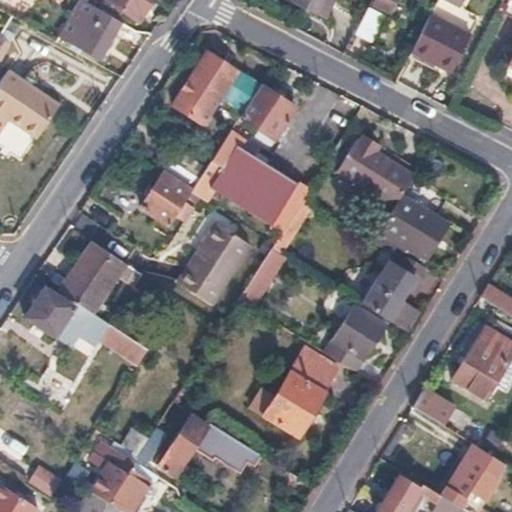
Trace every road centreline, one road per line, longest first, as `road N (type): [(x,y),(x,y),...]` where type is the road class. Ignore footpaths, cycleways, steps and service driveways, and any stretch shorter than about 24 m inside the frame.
road 1 (residential): [(319,511),(511,200)]
road 2 (residential): [(198,3),(511,160)]
road 3 (residential): [(16,269),(198,3)]
